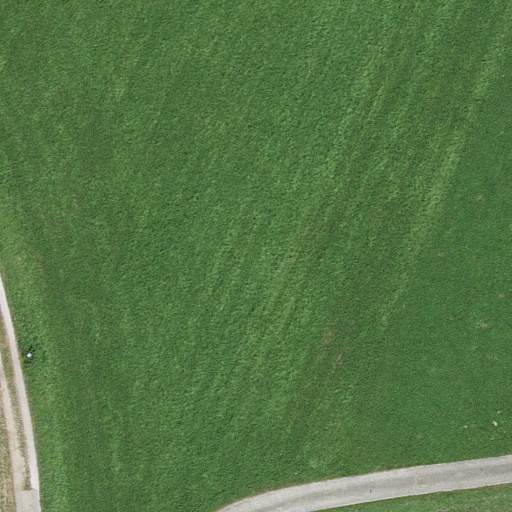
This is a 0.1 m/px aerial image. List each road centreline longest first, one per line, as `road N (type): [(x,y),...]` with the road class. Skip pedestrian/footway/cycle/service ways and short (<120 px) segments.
road 1 (track): [(249,511),(278,499),(511,465)]
road 2 (track): [(0,356),(22,511)]
